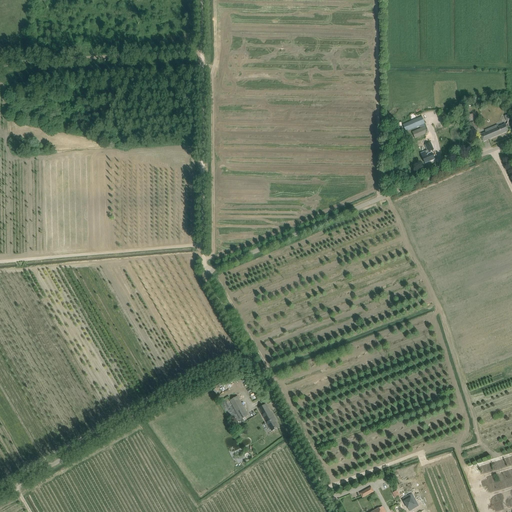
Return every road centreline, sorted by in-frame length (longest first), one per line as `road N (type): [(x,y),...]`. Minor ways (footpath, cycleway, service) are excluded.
road 1 (residential): [(203,273),(511,141)]
road 2 (track): [(201,0),(203,273)]
road 3 (unclassified): [(336,511),(203,273)]
road 4 (track): [(203,247),(0,262)]
road 5 (track): [(201,53),(25,60),(0,69)]
road 6 (unknown): [(377,0),(379,198)]
